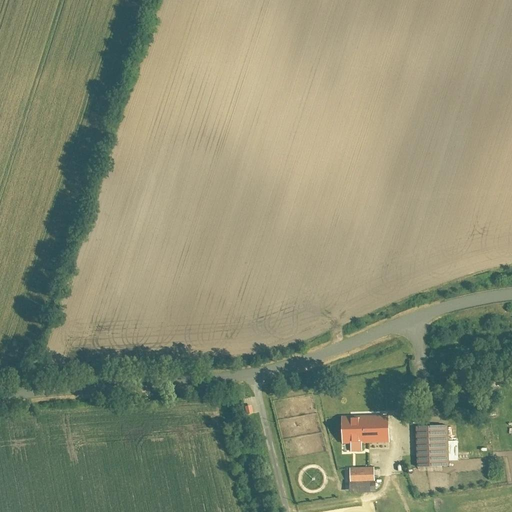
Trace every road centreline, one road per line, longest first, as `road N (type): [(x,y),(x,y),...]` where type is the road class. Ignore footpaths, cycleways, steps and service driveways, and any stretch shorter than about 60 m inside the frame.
road 1 (unclassified): [(511,296),(460,304),(252,376),(0,400)]
road 2 (track): [(286,511),(252,376)]
